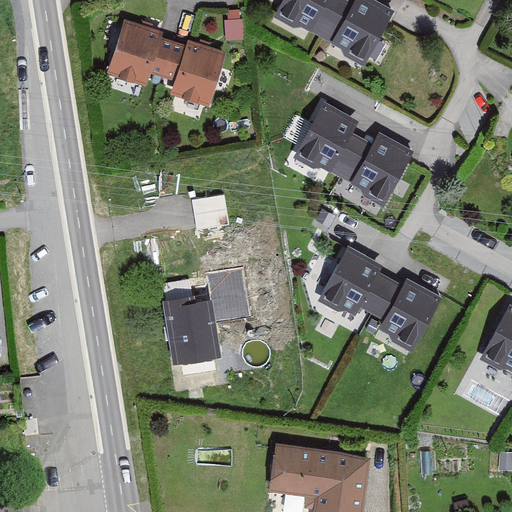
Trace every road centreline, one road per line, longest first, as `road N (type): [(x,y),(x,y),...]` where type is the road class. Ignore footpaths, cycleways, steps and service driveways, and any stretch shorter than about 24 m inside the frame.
road 1 (tertiary): [(124,511),(76,211)]
road 2 (tertiary): [(76,211),(43,0)]
